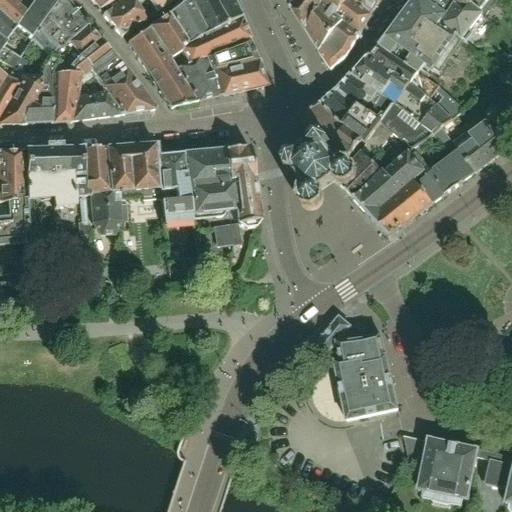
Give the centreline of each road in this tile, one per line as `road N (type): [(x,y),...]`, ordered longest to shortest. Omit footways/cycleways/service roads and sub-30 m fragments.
road 1 (residential): [(194,511),(229,412),(261,357),(312,311)]
road 2 (residential): [(369,273),(428,355),(511,410)]
road 3 (residential): [(264,121),(280,247),(312,311)]
road 4 (residential): [(369,273),(511,172)]
road 5 (residential): [(0,138),(173,126)]
road 6 (residential): [(74,0),(173,126)]
road 7 (residential): [(397,0),(363,52),(298,102)]
